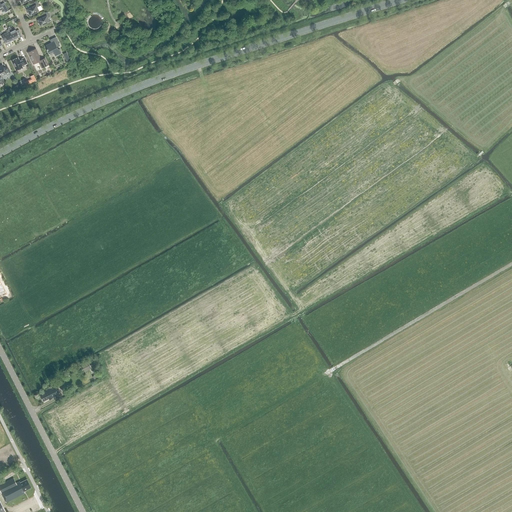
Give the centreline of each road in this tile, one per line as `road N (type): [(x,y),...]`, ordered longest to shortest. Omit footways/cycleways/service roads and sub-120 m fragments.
road 1 (secondary): [(0,153),(190,67),(403,0)]
road 2 (secondary): [(82,511),(0,349)]
